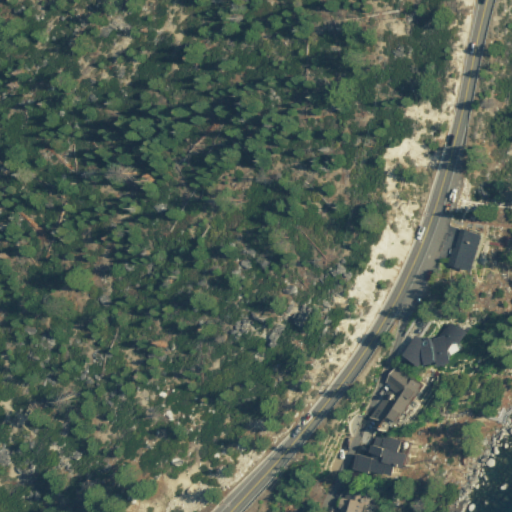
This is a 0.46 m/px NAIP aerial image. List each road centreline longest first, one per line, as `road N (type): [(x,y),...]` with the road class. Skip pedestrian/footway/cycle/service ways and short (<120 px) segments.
road 1 (primary): [(227,511),(352,365),(410,267),(447,165),(483,0)]
road 2 (residential): [(318,511),(394,337),(410,267)]
